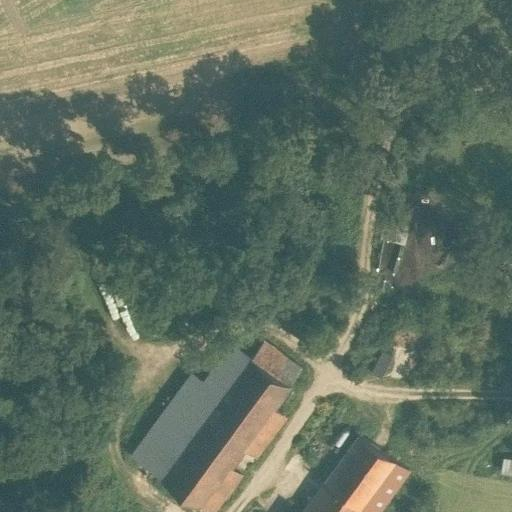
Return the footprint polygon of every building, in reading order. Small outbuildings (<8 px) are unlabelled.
[(396,271),(407,222),(384,217),(373,266),(396,271)] [(291,383),(303,366),(266,339),(254,356),(233,341),(205,380),(174,358),(155,386),(170,397),(161,410),(146,398),(113,442),(163,477),(208,511),(215,511),(243,473),(231,464),(243,449),(257,458),(288,416),(275,406),(291,383)] [(395,351),(385,346),(384,346),(373,368),(374,368),(384,373),(395,351)] [(379,511),(410,470),(361,434),(303,511),(360,511),(363,508),(368,511),(379,511)] [(511,456),(502,455),(501,471),(511,471),(511,456)]
